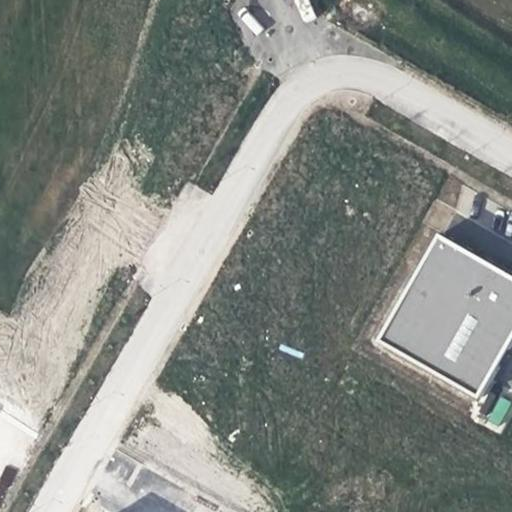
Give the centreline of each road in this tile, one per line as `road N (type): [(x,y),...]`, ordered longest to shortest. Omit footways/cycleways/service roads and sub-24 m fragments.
road 1 (unclassified): [(50,511),(304,44)]
road 2 (unclassified): [(304,44),(511,165)]
